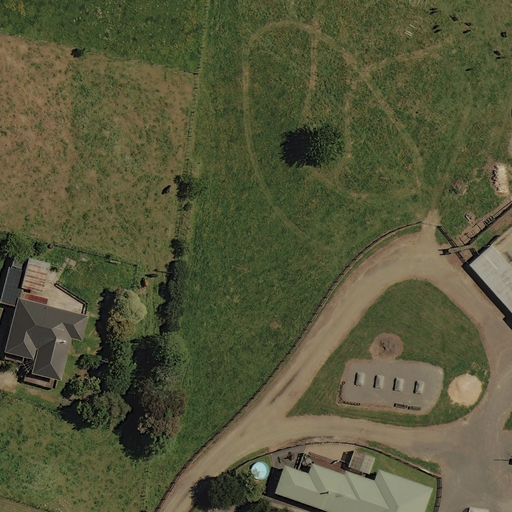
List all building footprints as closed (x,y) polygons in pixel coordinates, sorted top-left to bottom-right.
[(511,272),(490,247),(468,267),(511,317),(511,272)] [(46,263),(28,259),(21,289),(40,293),(46,263)] [(76,297),(63,294),(57,311),(17,300),(2,354),(33,363),(29,374),(58,382),(70,340),(79,342),(86,319),(71,314),(76,297)] [(371,459),(341,448),(335,463),(365,474),(371,459)] [(309,464),(306,475),(281,467),(272,494),(325,511),(419,511),(427,489),(375,471),(371,485),(309,464)]
